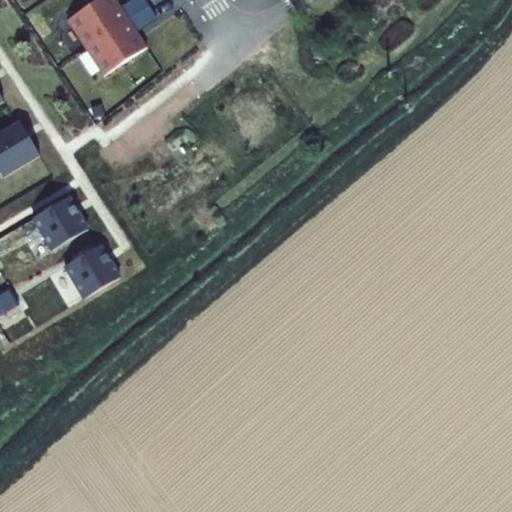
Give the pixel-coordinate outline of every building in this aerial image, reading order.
[(133,0),(100,0),(85,10),(104,38),(160,0),(136,0),(134,1),(133,0)] [(172,8),(166,0),(160,0),(104,38),(122,66),(160,40),(149,24),(172,8)] [(39,156),(20,124),(0,135),(0,173),(3,178),(39,156)] [(88,229),(69,196),(32,218),(52,250),(88,229)] [(119,278),(100,246),(64,267),(83,300),(119,278)] [(7,288),(0,292),(0,313),(17,304),(7,288)]
